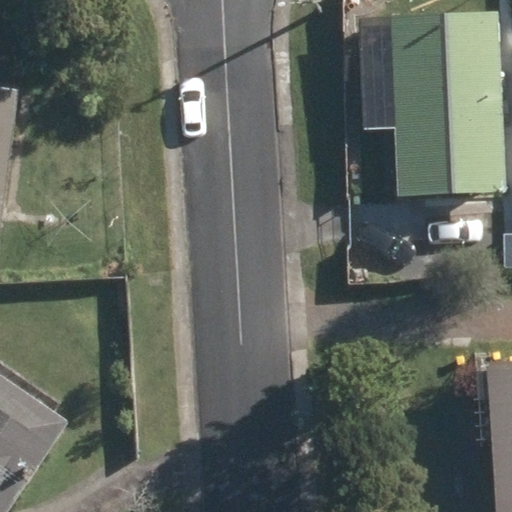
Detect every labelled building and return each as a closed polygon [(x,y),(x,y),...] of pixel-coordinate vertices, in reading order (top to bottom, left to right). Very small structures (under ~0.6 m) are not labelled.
[(500,17),(390,21),(358,22),(363,136),(395,135),(398,202),(507,196),(500,17)] [(0,248),(19,94),(0,91),(0,248)] [(435,231),(351,237),(355,284),(438,278),(435,231)] [(511,511),(511,365),(484,368),(493,511),(511,511)] [(0,511),(11,511),(69,427),(0,378),(0,511)]
